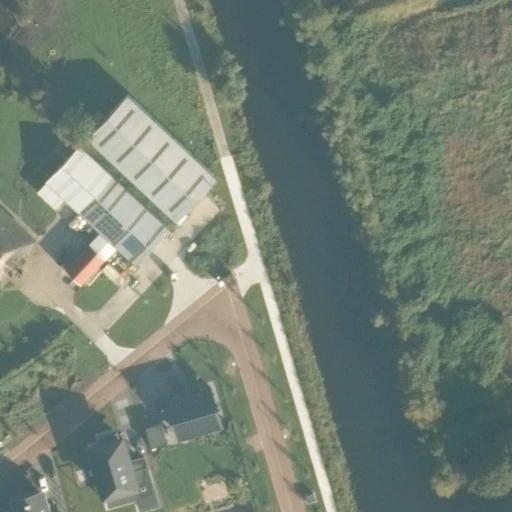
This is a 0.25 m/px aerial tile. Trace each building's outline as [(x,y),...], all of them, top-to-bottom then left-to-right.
[(30,50),(29,50),(29,52),(28,65),(27,65),(27,67),(28,67),(57,70),(57,68),(58,55),(59,55),(59,53),(30,50)] [(126,92),(86,135),(176,218),(216,175),(126,92)] [(76,142),(43,178),(78,211),(134,263),(168,227),(112,175),(76,142)] [(0,282),(0,283),(0,282),(0,275),(34,239),(0,207),(0,282)] [(89,243),(66,268),(81,283),(105,258),(89,243)] [(211,393),(167,405),(177,437),(202,430),(204,438),(223,432),(211,393)] [(162,428),(146,433),(152,453),(168,448),(162,428)] [(101,444),(91,447),(105,493),(133,485),(140,509),(158,504),(146,464),(130,469),(121,439),(118,439),(116,433),(99,438),(101,444)] [(46,511),(42,497),(15,505),(17,511),(46,511)]
